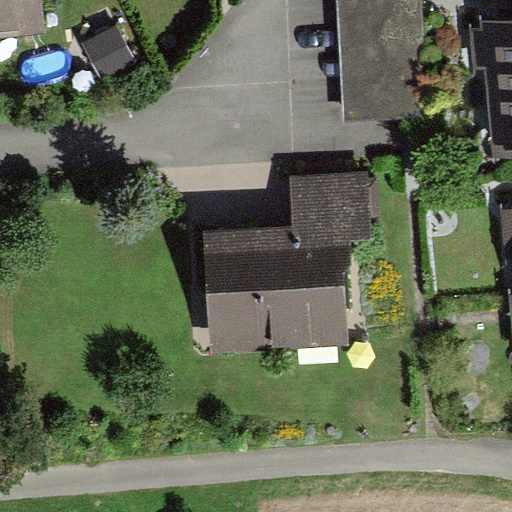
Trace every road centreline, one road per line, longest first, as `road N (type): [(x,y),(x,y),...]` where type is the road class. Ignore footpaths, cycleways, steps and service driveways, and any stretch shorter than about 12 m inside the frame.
road 1 (residential): [(511,462),(462,453),(256,458),(0,483)]
road 2 (residential): [(0,149),(97,146),(228,92)]
